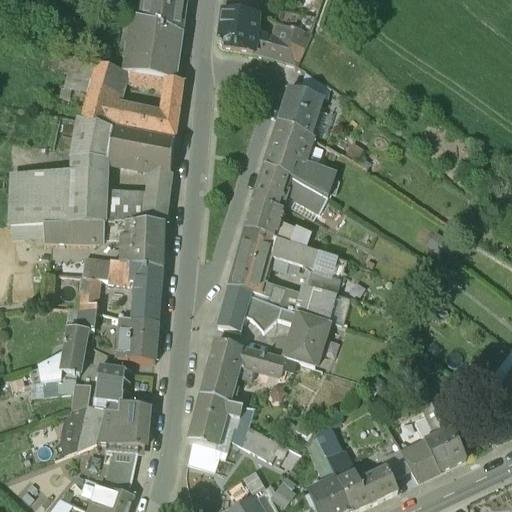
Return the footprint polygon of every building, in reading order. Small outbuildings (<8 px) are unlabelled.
[(142,0),(140,22),(181,36),(186,0),(142,0)] [(223,0),(221,15),(257,19),(259,0),(223,0)] [(323,0),(300,0),(298,18),(317,20),(323,0)] [(257,19),(221,15),(218,47),(221,53),(252,57),(271,62),(274,40),(255,38),(257,19)] [(298,18),(280,15),(275,35),(311,37),(317,20),(298,18)] [(140,22),(132,19),(128,46),(135,47),(133,63),(131,62),(129,77),(174,84),(176,70),(172,69),(173,59),(178,59),(181,36),(140,22)] [(311,37),(275,35),(274,40),(271,62),(296,71),(311,37)] [(99,69),(50,56),(45,75),(66,81),(64,92),(89,99),(99,69)] [(120,76),(99,69),(81,125),(112,135),(113,133),(120,109),(116,93),(117,87),(120,76)] [(129,77),(120,76),(117,87),(129,89),(133,88),(134,84),(151,88),(164,102),(163,117),(177,120),(181,85),(174,84),(129,77)] [(323,103),(289,92),(278,125),(298,134),(311,140),(323,103)] [(133,111),(120,109),(113,133),(130,137),(131,132),(133,111)] [(163,117),(133,111),(131,132),(174,141),(177,120),(163,117)] [(112,135),(81,125),(74,162),(73,179),(73,181),(106,181),(107,166),(123,169),(131,137),(130,137),(113,133),(112,135)] [(298,134),(278,125),(267,158),(294,167),(289,182),(291,184),(327,204),(335,180),(306,169),(302,167),(311,144),(314,147),(315,145),(298,134)] [(174,145),(131,137),(123,169),(152,174),(170,177),(174,145)] [(294,167),(267,158),(263,169),(289,182),(294,167)] [(289,182),(263,169),(252,203),(281,214),(286,201),(289,195),(287,194),(291,184),(289,182)] [(118,209),(106,208),(105,227),(115,228),(116,226),(164,228),(170,177),(152,174),(150,210),(117,213),(118,209)] [(73,179),(11,183),(11,231),(43,229),(71,228),(73,181),(73,179)] [(106,181),(73,181),(71,228),(105,228),(105,227),(106,208),(106,181)] [(327,204),(291,184),(287,194),(289,195),(286,201),(321,220),(327,204)] [(281,214),(252,203),(244,233),(290,248),(295,234),(280,227),(284,216),(281,214)] [(164,228),(116,226),(115,228),(105,227),(105,228),(104,244),(121,244),(121,253),(119,268),(131,270),(163,273),(164,228)] [(105,228),(71,228),(43,229),(45,249),(95,250),(104,246),(104,244),(105,228)] [(290,248),(244,233),(236,262),(267,271),(267,270),(279,273),(280,272),(283,264),(303,270),(303,268),(307,254),(290,248)] [(309,240),(295,234),(290,248),(304,253),(309,240)] [(346,267),(307,254),(303,268),(313,271),(311,278),(341,286),(344,287),(345,282),(342,281),(346,267)] [(267,271),(236,262),(228,291),(246,296),(268,301),(272,289),(263,286),(267,271)] [(112,266),(90,263),(88,283),(101,284),(109,285),(112,268),(112,266)] [(119,268),(112,268),(109,285),(109,287),(130,290),(130,285),(131,270),(119,268)] [(163,273),(131,270),(130,285),(136,286),(132,325),(158,327),(163,273)] [(341,286),(311,278),(308,292),(337,300),(341,286)] [(83,282),(74,281),(71,308),(80,309),(83,282)] [(88,283),(83,282),(80,309),(80,313),(97,316),(100,290),(101,284),(88,283)] [(285,293),(272,289),(268,301),(268,302),(280,306),(285,293)] [(295,296),(285,293),(280,306),(278,312),(280,313),(295,317),(301,298),(295,296)] [(251,301),(227,295),(217,331),(239,336),(242,327),(244,321),(251,301)] [(278,312),(251,301),(244,321),(251,324),(263,337),(277,324),(280,313),(278,312)] [(97,316),(80,313),(78,329),(78,333),(88,335),(96,335),(97,316)] [(295,317),(280,313),(277,324),(294,330),(284,364),(285,364),(314,373),(328,328),(295,317)] [(158,327),(132,325),(121,322),(118,362),(155,366),(158,327)] [(64,361),(39,372),(43,386),(61,385),(62,385),(63,376),(77,378),(80,379),(88,335),(78,333),(69,333),(64,361)] [(248,354),(215,345),(200,400),(228,407),(237,371),(243,373),(248,354)] [(284,364),(248,354),(243,373),(281,382),(285,364),(284,364)] [(125,374),(100,371),(97,400),(109,402),(108,415),(121,417),(122,409),(122,408),(125,374)] [(39,372),(31,375),(35,389),(43,386),(39,372)] [(77,378),(63,376),(62,385),(61,385),(60,399),(75,397),(76,388),(77,389),(77,378)] [(511,380),(501,394),(511,402),(511,380)] [(498,398),(481,386),(474,396),(491,409),(498,398)] [(75,397),(72,416),(88,412),(92,390),(77,389),(76,388),(75,397)] [(382,399),(370,406),(385,431),(398,425),(382,399)] [(228,407),(200,400),(188,446),(217,453),(225,420),(239,423),(242,412),(227,409),(228,407)] [(438,406),(424,413),(427,420),(437,416),(438,418),(443,416),(438,406)] [(152,411),(122,408),(122,409),(121,417),(118,431),(102,429),(97,446),(107,447),(106,454),(113,455),(113,452),(138,455),(139,450),(145,450),(146,435),(148,435),(152,411)] [(107,414),(96,412),(93,427),(92,427),(102,429),(107,414)] [(247,413),(242,412),(239,423),(237,432),(233,431),(230,444),(254,460),(264,441),(258,438),(249,435),(255,414),(247,413)] [(108,415),(107,414),(102,429),(118,431),(121,417),(108,415)] [(443,416),(438,418),(437,416),(427,420),(436,439),(425,444),(440,475),(466,463),(443,416)] [(385,431),(395,447),(410,471),(418,485),(427,481),(406,444),(421,437),(412,418),(398,425),(385,431)] [(93,427),(86,426),(80,456),(96,449),(97,446),(102,429),(92,427),(93,427)] [(340,458),(326,430),(316,443),(322,455),(326,464),(340,458)] [(425,444),(421,437),(406,444),(427,481),(440,475),(425,444)] [(387,472),(391,481),(410,471),(395,447),(379,454),(387,472)] [(138,455),(113,452),(113,455),(104,490),(112,493),(129,498),(138,455)] [(219,459),(199,453),(193,470),(215,476),(219,463),(220,459),(219,459)] [(326,464),(322,455),(312,459),(321,477),(331,473),(326,464)] [(340,458),(326,464),(331,473),(336,485),(337,485),(350,479),(340,458)] [(350,479),(337,485),(349,511),(362,511),(398,495),(391,481),(387,472),(359,486),(355,477),(350,479)] [(331,473),(321,477),(324,485),(326,484),(328,488),(336,485),(331,473)] [(255,476),(243,483),(255,502),(256,504),(267,498),(255,476)] [(84,487),(77,483),(69,494),(82,501),(88,489),(84,487)] [(328,488),(309,498),(316,511),(349,511),(337,485),(336,485),(328,488)] [(284,486),(273,498),(284,509),(296,498),(284,486)] [(471,511),(507,511),(511,510),(511,486),(468,504),(471,511)] [(104,490),(97,487),(90,511),(128,511),(133,499),(129,498),(112,493),(104,490)] [(53,511),(70,511),(74,507),(61,499),(53,511)] [(255,502),(238,511),(260,511),(256,504),(255,502)]
